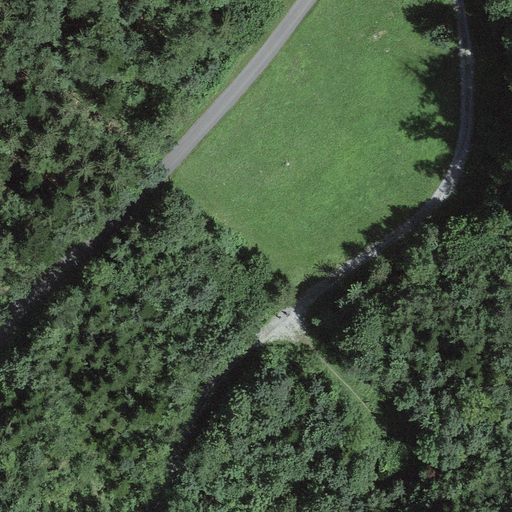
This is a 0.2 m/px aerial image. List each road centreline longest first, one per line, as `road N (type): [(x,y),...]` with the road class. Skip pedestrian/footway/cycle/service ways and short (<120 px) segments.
road 1 (unclassified): [(0,328),(197,133),(305,0)]
road 2 (track): [(277,319),(404,231),(444,191),(467,120),(456,0)]
road 3 (track): [(277,319),(204,387),(153,511)]
